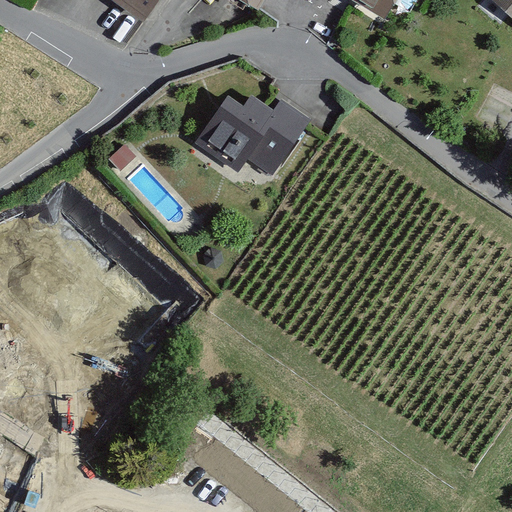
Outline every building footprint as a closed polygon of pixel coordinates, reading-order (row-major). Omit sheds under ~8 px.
[(103,0),(139,27),(159,0),(103,0)] [(268,0),(235,0),(260,14),(268,0)] [(399,0),(331,0),(384,29),(399,0)] [(511,0),(492,0),(511,17),(511,0)] [(236,80),(188,148),(266,203),(314,136),(236,80)]
